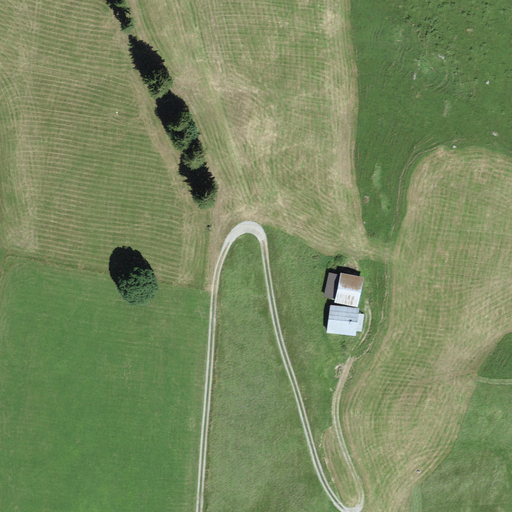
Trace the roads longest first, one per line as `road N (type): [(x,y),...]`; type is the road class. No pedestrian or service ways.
road 1 (track): [(347,511),(322,482),(259,236),(246,227),(226,244)]
road 2 (track): [(226,244),(215,288),(199,511)]
road 3 (track): [(357,348),(336,398),(364,497),(357,511)]
